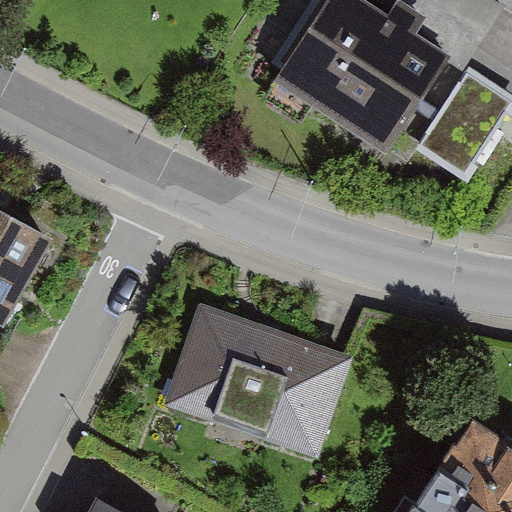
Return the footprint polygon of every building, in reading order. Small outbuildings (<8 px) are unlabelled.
[(397,0),(386,19),(355,0),(322,0),(268,87),(385,160),(412,116),(435,130),(422,152),(466,179),(511,105),(511,101),(470,75),(444,116),(420,102),(455,47),(473,59),(502,14),(480,0),(397,0)] [(43,239),(0,219),(0,322),(5,324),(43,239)] [(351,356),(196,306),(162,410),(317,460),(351,356)] [(511,511),(511,452),(460,418),(397,511),(511,511)] [(149,511),(110,494),(101,511),(149,511)]
